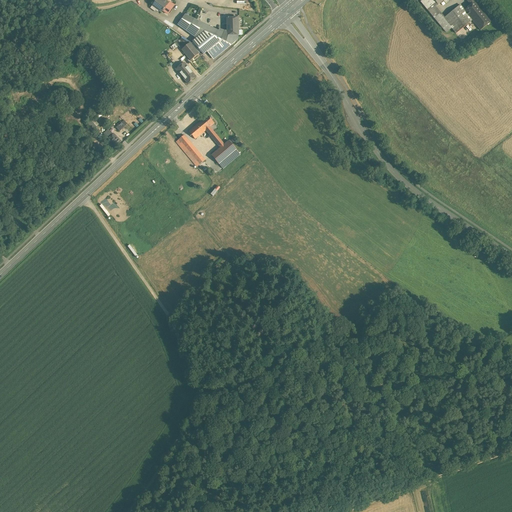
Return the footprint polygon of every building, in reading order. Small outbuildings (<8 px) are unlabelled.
[(165,0),(164,0),(155,0),(153,4),(163,11),(163,10),(168,14),(171,10),(170,9),(174,5),(172,4),(168,1),(167,2),(165,0)] [(436,1),(434,0),(422,0),(421,1),(434,17),(440,13),(443,10),(439,5),(436,1)] [(484,13),(475,2),(470,6),(465,10),(472,20),(474,22),(484,13)] [(200,12),(202,8),(191,3),(187,11),(189,12),(189,11),(192,12),(190,15),(193,16),(192,17),(199,21),(201,16),(197,14),(198,11),(200,12)] [(472,20),(465,10),(459,4),(444,17),(452,27),(456,33),(472,20)] [(444,17),(440,13),(434,17),(446,32),(452,27),(444,17)] [(484,13),(474,22),(480,30),(491,22),(484,13)] [(238,17),(227,18),(226,18),(226,25),(228,25),(228,31),(225,31),(224,32),(219,30),(218,31),(185,14),(182,19),(184,20),(185,21),(191,24),(192,24),(204,31),(206,32),(232,45),(238,39),(238,17)] [(191,24),(185,21),(183,23),(180,21),(178,24),(190,33),(197,39),(206,32),(204,31),(192,24),(191,24)] [(187,32),(184,35),(190,41),(193,37),(187,32)] [(232,45),(206,32),(197,39),(193,42),(204,55),(207,52),(212,58),(225,47),(227,49),(232,45)] [(182,38),(171,47),(173,50),(178,46),(182,50),(189,43),(182,38)] [(189,43),(182,50),(191,61),(199,54),(190,43),(189,43)] [(184,62),(176,69),(181,75),(189,69),(184,62)] [(178,78),(181,75),(176,69),(172,72),(178,78)] [(189,69),(181,75),(188,84),(196,77),(189,69)] [(214,123),(208,115),(201,121),(208,128),(210,127),(214,123)] [(97,128),(91,121),(88,123),(94,130),(97,128)] [(208,128),(201,121),(189,131),(195,139),(206,130),(208,128)] [(122,122),(116,127),(120,131),(125,126),(122,122)] [(224,144),(210,127),(208,128),(206,130),(220,147),(212,155),(219,164),(226,158),(237,149),(229,140),(224,144)] [(112,134),(108,130),(104,133),(109,138),(114,133),(112,134)] [(121,141),(114,133),(109,138),(116,146),(121,141)] [(194,146),(184,135),(176,141),(184,151),(187,149),(188,150),(194,146)] [(202,156),(194,146),(188,150),(197,161),(202,156)] [(188,150),(187,149),(184,151),(194,163),(197,161),(188,150)] [(237,149),(226,158),(230,163),(241,154),(237,149)] [(226,158),(219,164),(223,169),(230,163),(226,158)] [(101,204),(99,205),(107,216),(109,214),(101,204)] [(127,246),(136,257),(137,255),(129,245),(127,246)]
